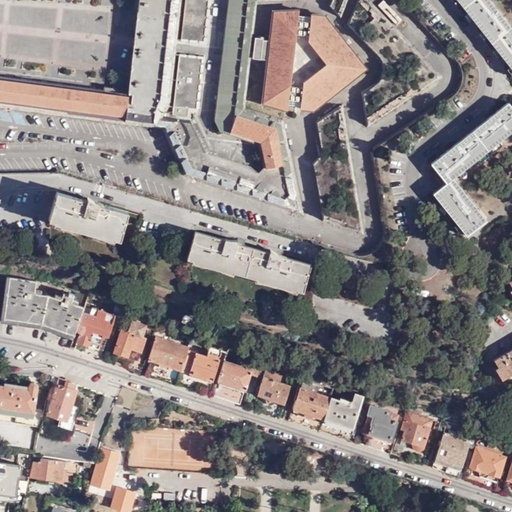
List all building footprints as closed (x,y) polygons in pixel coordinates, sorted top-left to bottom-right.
[(0,0),(0,101),(159,124),(180,167),(292,206),(277,119),(235,102),(246,0),(0,0)] [(499,54),(509,67),(511,70),(511,29),(489,0),(456,0),(458,1),(467,13),(472,19),(482,31),(486,37),(495,48),(499,54)] [(280,107),(293,4),(267,6),(263,36),(261,56),(256,98),(280,107)] [(307,107),(360,66),(318,11),(306,10),(303,37),(321,61),(298,79),(295,106),(307,107)] [(248,32),(245,54),(261,56),(263,36),(257,35),(257,33),(248,32)] [(459,226),(461,230),(466,236),(485,220),(453,178),(458,174),(464,169),(476,160),(485,153),(490,148),(499,141),(511,131),(511,130),(511,108),(507,103),(431,163),(447,183),(433,194),(442,206),(447,212),(459,226)] [(502,145),(499,141),(490,148),(493,152),(502,145)] [(485,153),(476,160),(479,163),(488,156),(485,153)] [(48,219),(53,220),(59,222),(60,219),(108,233),(107,236),(112,237),(119,239),(127,211),(90,201),(56,191),(48,219)] [(59,222),(53,220),(52,224),(111,241),(112,237),(107,236),(108,233),(60,219),(59,222)] [(309,293),(317,264),(286,255),(224,238),(201,232),(193,260),(197,261),(196,265),(239,277),(240,274),(261,280),(260,283),(302,295),(302,291),(309,293)] [(0,269),(0,284),(8,285),(9,282),(12,262),(2,259),(0,269)] [(384,282),(381,278),(366,274),(363,281),(354,278),(352,286),(334,281),(330,295),(378,308),(383,290),(384,282)] [(40,326),(72,337),(74,333),(43,322),(6,317),(12,282),(9,282),(8,285),(4,308),(2,320),(40,326)] [(76,327),(80,315),(82,310),(85,300),(67,294),(64,301),(49,295),(29,293),(30,285),(12,282),(6,317),(43,322),(74,333),(76,327)] [(79,333),(74,348),(101,357),(115,315),(92,307),(90,313),(82,310),(80,315),(76,327),(76,329),(77,332),(79,333)] [(122,328),(113,352),(128,356),(131,348),(141,351),(146,337),(142,336),(146,324),(131,319),(128,330),(122,328)] [(150,359),(146,372),(176,382),(188,350),(189,347),(155,336),(148,358),(150,359)] [(176,382),(207,392),(219,359),(217,359),(220,350),(207,346),(204,356),(188,350),(176,382)] [(511,349),(494,360),(498,367),(495,369),(501,379),(511,372),(511,349)] [(136,354),(132,367),(140,370),(145,357),(136,354)] [(212,394),(239,403),(250,373),(255,374),(258,365),(240,359),(238,365),(224,360),(212,394)] [(258,409),(278,416),(289,385),(279,382),(281,376),(264,371),(257,393),(253,392),(248,406),(258,409)] [(73,388),(76,383),(52,375),(50,382),(54,383),(44,412),(58,417),(66,420),(72,402),(76,389),(73,388)] [(0,419),(40,426),(49,387),(38,385),(37,383),(34,381),(31,381),(28,383),(27,389),(0,384),(0,419)] [(319,430),(330,396),(315,391),(317,386),(302,381),(301,386),(299,386),(287,419),(319,430)] [(138,392),(121,385),(117,396),(115,403),(131,409),(138,392)] [(319,430),(351,441),(356,427),(352,425),(362,395),(354,392),(350,403),(330,396),(319,430)] [(56,423),(70,427),(78,404),(72,402),(66,420),(58,417),(56,423)] [(390,453),(394,442),(402,417),(370,407),(364,428),(369,430),(365,445),(390,453)] [(405,458),(423,464),(427,452),(421,450),(431,420),(406,413),(400,429),(405,430),(400,443),(394,442),(390,453),(405,458)] [(40,426),(38,432),(66,440),(70,427),(56,423),(43,418),(40,426)] [(433,467),(459,476),(472,433),(446,425),(433,467)] [(480,483),(495,488),(505,456),(485,450),(489,439),(478,435),(464,478),(480,483)] [(109,489),(119,454),(102,448),(92,484),(109,489)] [(0,487),(25,492),(33,455),(0,450),(0,487)] [(71,482),(72,473),(65,472),(65,468),(62,468),(63,461),(40,458),(40,461),(33,460),(31,476),(38,477),(38,481),(63,485),(63,481),(71,482)] [(511,493),(511,461),(503,491),(511,493)] [(197,511),(221,511),(222,503),(146,499),(146,509),(197,511)]
